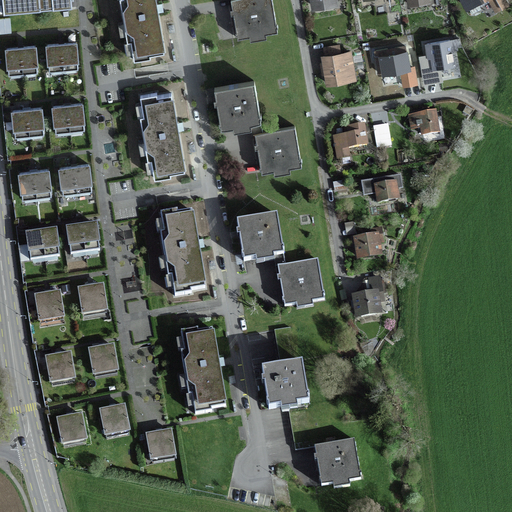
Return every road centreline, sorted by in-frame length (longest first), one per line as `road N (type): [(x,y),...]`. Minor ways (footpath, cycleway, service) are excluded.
road 1 (residential): [(179,0),(265,483)]
road 2 (secondary): [(0,251),(32,448)]
road 3 (residential): [(317,116),(444,94),(476,102)]
road 4 (residential): [(317,116),(339,261)]
